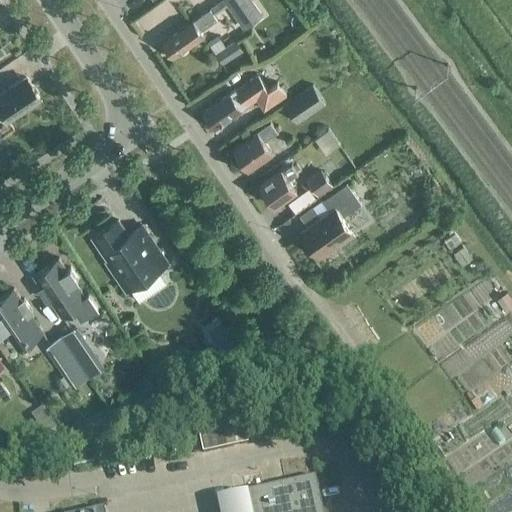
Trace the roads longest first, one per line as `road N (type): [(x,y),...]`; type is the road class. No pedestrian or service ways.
road 1 (residential): [(375,511),(340,458),(312,446),(116,486),(0,491)]
road 2 (residential): [(300,284),(104,0)]
road 3 (secondary): [(0,223),(138,132),(50,0)]
